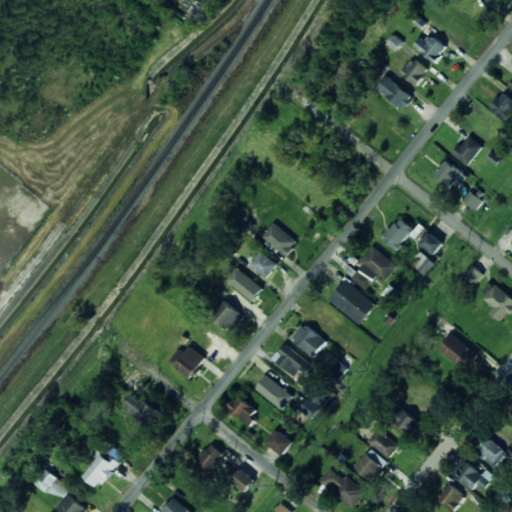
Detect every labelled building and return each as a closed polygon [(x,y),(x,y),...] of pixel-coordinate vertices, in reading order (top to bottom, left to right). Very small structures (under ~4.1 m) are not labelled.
[(415,47),(437,62),(447,48),(425,33),(415,47)] [(388,44),(397,51),(404,42),(395,35),(388,44)] [(430,70),(415,58),(402,73),(418,86),(430,70)] [(378,87),(406,111),(416,99),(389,75),(378,87)] [(491,107),(507,121),(511,115),(511,99),(504,93),(491,107)] [(455,156),(470,166),(483,146),(468,136),(455,156)] [(469,176),(446,160),(435,176),(452,189),(458,181),(463,185),(469,176)] [(464,202),(479,210),(484,199),(469,192),(464,202)] [(415,239),(420,234),(402,217),(383,238),(397,250),(411,235),(415,239)] [(288,256),(299,241),(275,223),(264,237),(288,256)] [(445,243),(430,232),(421,244),(435,255),(445,243)] [(385,283),(399,267),(376,247),(355,270),(350,265),(345,271),(367,290),(378,277),(385,283)] [(252,264),(267,278),(279,265),(263,251),(252,264)] [(435,264),(422,252),(412,263),(425,275),(435,264)] [(474,287),(485,274),(474,265),(464,279),(474,287)] [(257,300),(265,286),(237,269),(229,283),(257,300)] [(330,300),(361,324),(377,304),(346,279),(330,300)] [(482,294),(497,305),(491,313),(504,322),(511,310),(511,296),(491,281),(482,294)] [(232,332),(245,316),(225,300),(212,316),(232,332)] [(328,342),(305,323),(293,338),(316,357),(328,342)] [(441,349),(468,371),(481,356),(454,334),(441,349)] [(296,376),(301,370),(306,374),(313,364),(286,344),(274,360),(296,376)] [(171,362),(193,378),(208,358),(192,346),(186,353),(181,349),(171,362)] [(258,389),(284,410),(295,396),(269,375),(258,389)] [(322,407),(331,397),(311,378),(301,388),(322,407)] [(125,411),(150,426),(160,409),(135,394),(125,411)] [(260,412),(239,395),(229,408),(250,425),(260,412)] [(321,408),(310,399),(301,411),(312,419),(321,408)] [(419,422),(402,406),(392,417),(409,433),(419,422)] [(369,443),(392,458),(400,444),(378,429),(369,443)] [(285,456),(296,443),(280,430),(270,443),(285,456)] [(496,467),(508,451),(484,432),(471,448),(496,467)] [(227,456),(214,444),(194,466),(207,478),(227,456)] [(99,482),(95,488),(83,478),(92,466),(88,463),(97,451),(114,464),(116,462),(118,464),(102,485),(99,482)] [(368,452),(356,468),(373,481),(389,461),(376,451),(372,455),(368,452)] [(479,484),(485,489),(496,477),(488,470),(483,475),(465,458),(452,471),(473,491),(479,484)] [(38,480),(61,502),(72,490),(48,468),(38,480)] [(246,492),(257,481),(243,469),(233,481),(246,492)] [(322,482),(355,508),(369,492),(348,475),(345,478),(333,469),(322,482)] [(455,511),(467,498),(451,484),(439,498),(455,511)] [(86,511),(59,511),(56,509),(67,494),(88,510),(86,511)] [(164,511),(175,499),(191,511),(164,511)] [(275,511),(294,511),(283,503),(275,511)]
